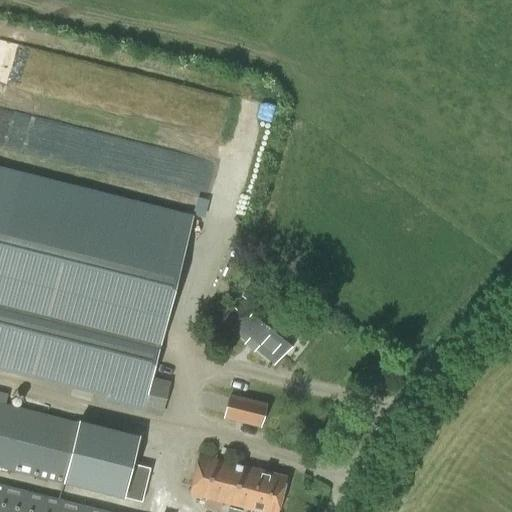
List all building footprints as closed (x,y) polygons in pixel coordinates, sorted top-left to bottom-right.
[(221,137),(230,97),(192,88),(187,107),(198,110),(194,130),(206,133),(221,137)] [(150,378),(164,325),(191,215),(0,167),(0,369),(102,396),(102,400),(161,416),(170,383),(150,378)] [(274,363),(303,325),(253,285),(223,322),(274,363)] [(0,468),(64,484),(79,423),(4,404),(6,395),(0,393),(0,468)] [(260,428),(266,403),(229,394),(223,419),(260,428)] [(259,511),(277,511),(286,478),(199,455),(189,494),(259,511)] [(0,511),(110,511),(0,484),(0,511)]
